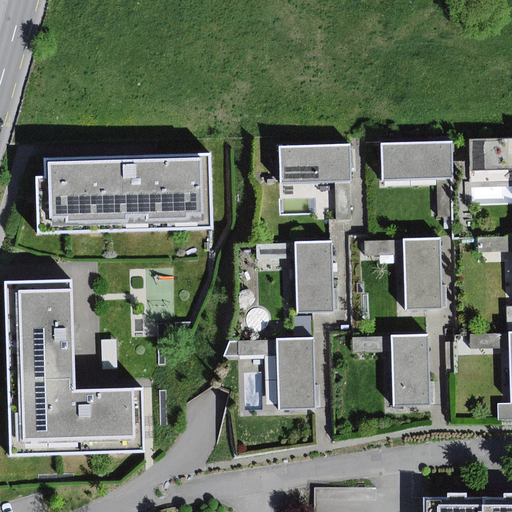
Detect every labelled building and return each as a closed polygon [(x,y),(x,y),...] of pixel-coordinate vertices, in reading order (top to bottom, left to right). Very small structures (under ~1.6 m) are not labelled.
[(511,139),(469,140),(470,171),(511,169),(511,139)] [(452,142),(382,144),(383,181),(444,179),(453,178),(452,142)] [(351,145),(279,147),(281,183),(352,181),(351,160),(351,145)] [(46,178),(37,179),(39,233),(214,227),(211,153),(128,156),(45,159),(46,178)] [(511,253),(511,237),(478,238),(478,254),(511,253)] [(441,238),(403,239),(404,256),(406,311),(444,309),(443,298),(441,238)] [(404,256),(403,239),(365,240),(365,256),(404,256)] [(333,241),(295,242),(295,259),(297,313),(335,311),(335,299),(333,241)] [(295,259),(295,242),(256,243),(256,260),(295,259)] [(8,395),(77,393),(75,334),(74,281),(4,283),(8,395)] [(311,317),(293,318),(294,336),(311,335),(311,317)] [(509,348),(508,334),(470,335),(471,350),(509,348)] [(430,335),(392,336),(392,354),(394,407),(432,406),(431,394),(430,335)] [(392,354),(392,336),(353,337),(353,354),(392,354)] [(314,339),(277,340),(278,355),(280,410),(317,408),(317,397),(314,339)] [(116,340),(102,341),(103,370),(118,369),(116,340)] [(278,355),(277,340),(238,341),(239,356),(278,355)] [(458,343),(445,343),(445,374),(458,374),(458,343)] [(77,393),(8,395),(10,457),(144,453),(142,391),(85,392),(77,393)] [(511,402),(511,403),(497,403),(498,419),(511,419),(511,402)] [(425,499),(425,511),(511,511),(511,495),(505,495),(505,499),(470,499),(470,494),(448,494),(448,499),(425,499)]
